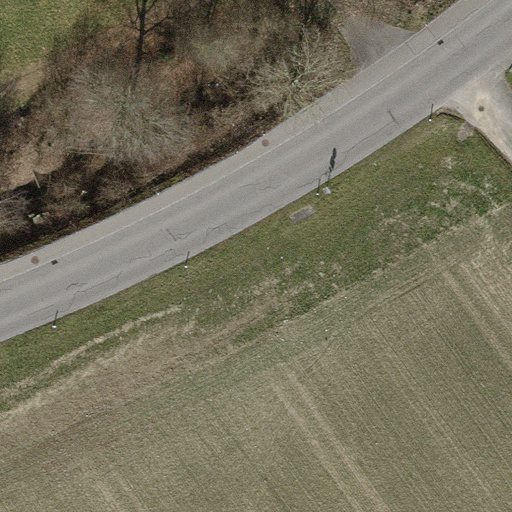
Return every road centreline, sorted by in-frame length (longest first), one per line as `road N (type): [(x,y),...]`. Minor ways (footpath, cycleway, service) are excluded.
road 1 (tertiary): [(0,306),(90,272),(461,67),(511,24)]
road 2 (track): [(214,0),(98,59),(0,92)]
road 3 (track): [(423,88),(307,0)]
